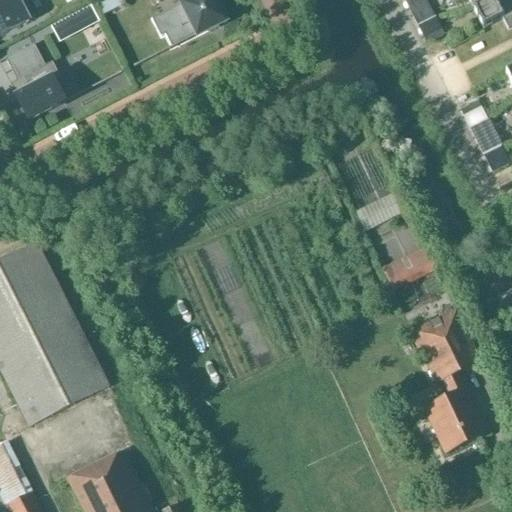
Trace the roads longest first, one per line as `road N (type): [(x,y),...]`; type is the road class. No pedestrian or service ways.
road 1 (residential): [(0,172),(276,40),(283,25),(271,0)]
road 2 (residential): [(389,0),(494,212)]
